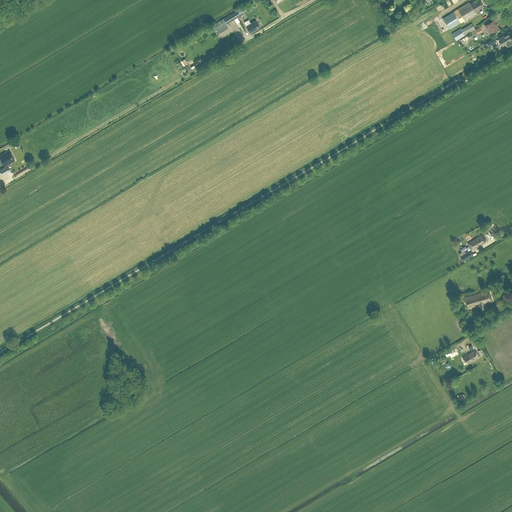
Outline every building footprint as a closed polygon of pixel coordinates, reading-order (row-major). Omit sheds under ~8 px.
[(478,9),(483,6),(479,0),(475,0),(470,3),(469,2),(454,11),(443,18),(449,29),(461,22),(479,11),(478,9)] [(240,15),(237,10),(223,18),(226,23),(240,15)] [(250,33),(260,28),(255,20),(246,25),(250,33)] [(498,28),(493,20),(487,24),(484,25),(489,33),(492,31),(498,28)] [(456,40),(475,29),(471,23),(461,29),(461,28),(452,33),(456,40)] [(510,40),(511,39),(511,29),(511,30),(498,39),(502,45),(506,43),(507,45),(511,43),(510,40)] [(459,39),(463,45),(465,43),(462,40),(467,37),(466,35),(459,39)] [(488,46),(497,40),(494,37),(486,42),(488,46)] [(10,163),(15,160),(9,150),(0,155),(0,156),(4,164),(9,161),(10,163)] [(0,170),(2,175),(9,171),(6,165),(0,168),(0,170)] [(475,248),(486,242),(482,235),(471,241),(471,242),(468,243),(472,249),(475,248)] [(486,302),(492,300),(489,291),(482,293),(482,292),(465,298),(468,308),(476,306),(475,304),(479,302),(481,310),(487,308),(486,302)] [(449,351),(452,358),(459,354),(456,348),(449,351)] [(467,364),(479,357),(475,350),(468,353),(468,354),(463,357),(467,364)]
